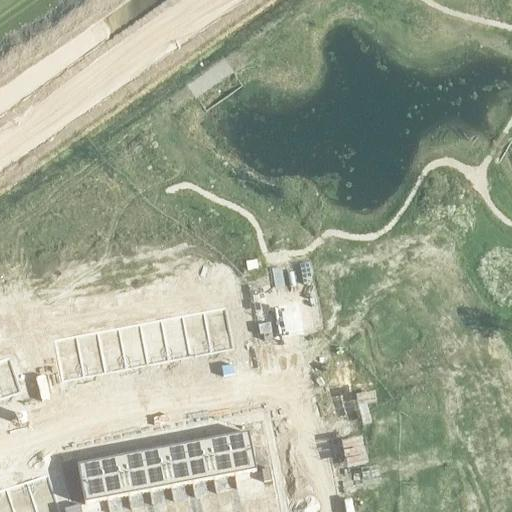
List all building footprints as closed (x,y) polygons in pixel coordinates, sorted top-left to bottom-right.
[(179,236),(167,239),(168,246),(180,244),(179,236)] [(167,239),(155,241),(157,249),(168,246),(167,239)] [(136,244),(125,247),(126,255),(138,252),(136,244)] [(125,247),(113,249),(114,257),(126,255),(125,247)] [(94,253),(82,255),(84,263),(95,260),(94,253)] [(82,255),(70,257),(72,265),(84,263),(82,255)] [(257,262),(246,264),(248,272),(258,270),(257,262)] [(236,296),(228,297),(230,309),(238,307),(236,296)] [(446,322),(429,327),(433,338),(437,337),(441,350),(486,336),(482,323),(489,321),(483,301),(443,313),(446,322)] [(225,309),(203,313),(211,355),(233,351),(225,309)] [(203,313),(182,317),(190,359),(211,355),(203,313)] [(339,342),(332,344),(338,364),(378,352),(375,343),(392,339),(388,327),(384,328),(381,315),(335,329),(339,342)] [(182,317),(161,321),(169,363),(190,359),(182,317)] [(161,321),(140,325),(147,367),(169,363),(161,321)] [(140,325),(118,329),(126,371),(147,367),(140,325)] [(118,329),(97,334),(105,375),(126,371),(118,329)] [(97,334),(76,338),(84,379),(105,375),(97,334)] [(76,338),(54,342),(62,383),(84,379),(76,338)] [(37,339),(29,341),(32,353),(40,351),(37,339)] [(29,341),(22,343),(25,355),(32,353),(29,341)] [(460,353),(450,360),(454,366),(464,360),(460,353)] [(10,359),(0,362),(0,400),(21,394),(10,359)] [(486,366),(479,370),(486,380),(492,376),(486,366)] [(492,396),(478,407),(486,417),(489,414),(498,424),(511,412),(511,368),(486,390),(492,396)] [(403,371),(363,396),(370,408),(363,412),(374,429),(410,407),(405,400),(420,390),(414,380),(410,382),(403,371)] [(339,383),(327,385),(329,393),(341,390),(339,383)] [(341,390),(329,393),(330,401),(342,398),(341,390)] [(422,424),(388,450),(401,466),(407,462),(415,472),(453,444),(445,433),(448,430),(441,421),(427,431),(422,424)] [(249,435),(227,439),(234,477),(257,473),(249,435)] [(227,439),(206,443),(213,481),(234,477),(227,439)] [(206,443),(185,447),(192,485),(213,481),(206,443)] [(185,447),(164,451),(171,490),(192,485),(185,447)] [(164,451),(142,455),(150,494),(171,490),(164,451)] [(142,455),(121,459),(128,498),(150,494),(142,455)] [(121,459),(100,463),(107,502),(128,498),(121,459)] [(455,465),(421,490),(434,507),(440,502),(447,511),(449,511),(486,484),(478,474),(481,471),(474,462),(460,472),(455,465)] [(100,463),(78,468),(85,506),(107,502),(100,463)] [(269,470),(262,472),(264,484),(272,482),(269,470)] [(59,511),(48,476),(26,483),(35,511),(59,511)] [(35,511),(26,483),(6,490),(13,511),(35,511)] [(13,511),(6,490),(0,491),(0,511),(13,511)] [(398,492),(389,499),(394,505),(403,498),(398,492)] [(503,496),(479,511),(511,511),(511,506),(511,508),(503,496)] [(403,498),(394,505),(399,511),(408,504),(403,498)]
